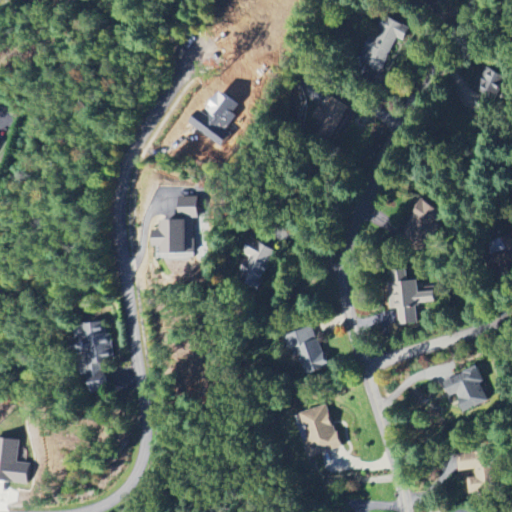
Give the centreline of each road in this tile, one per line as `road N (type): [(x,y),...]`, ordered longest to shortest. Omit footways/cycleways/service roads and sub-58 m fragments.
road 1 (residential): [(404,511),(341,265),(365,183),(479,0)]
road 2 (residential): [(93,511),(132,484),(148,442),(123,263),(129,171),(198,54)]
road 3 (residential): [(365,366),(511,319)]
